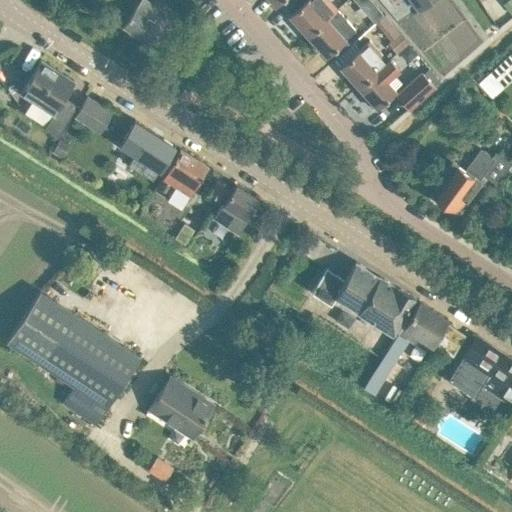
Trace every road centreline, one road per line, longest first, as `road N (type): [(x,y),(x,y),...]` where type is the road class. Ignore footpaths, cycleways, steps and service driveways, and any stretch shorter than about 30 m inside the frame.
road 1 (tertiary): [(511,334),(0,2)]
road 2 (residential): [(511,284),(398,213),(361,154),(229,0)]
